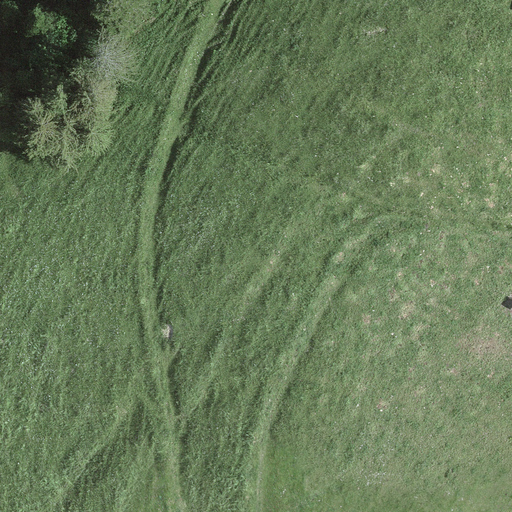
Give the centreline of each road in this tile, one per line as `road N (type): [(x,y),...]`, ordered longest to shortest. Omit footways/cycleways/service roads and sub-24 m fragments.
road 1 (track): [(179,511),(146,246),(179,98),(215,0)]
road 2 (track): [(511,312),(505,279),(475,229),(408,217),(345,261),(268,413),(258,511)]
